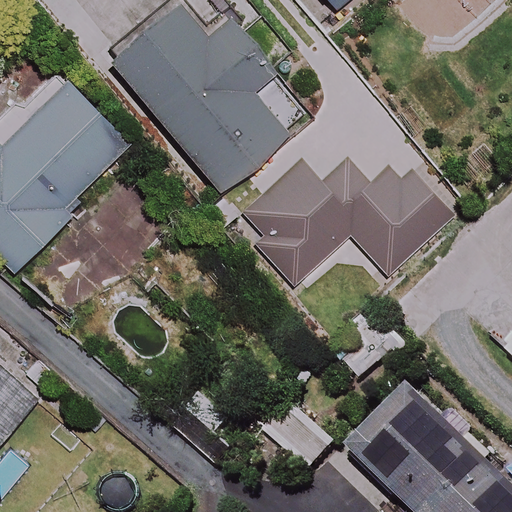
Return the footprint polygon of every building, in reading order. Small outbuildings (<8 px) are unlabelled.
[(326,0),(339,13),(354,0),(326,0)] [(207,40),(179,5),(115,58),(223,191),(290,137),(254,92),(288,64),(244,10),(207,40)] [(387,117),(349,69),(329,86),(366,133),(387,117)] [(129,144),(67,82),(6,143),(0,137),(0,250),(18,269),(75,212),(68,205),(129,144)] [(256,238),(253,241),(296,289),(354,237),(389,276),(454,217),(412,171),(401,181),(390,169),(371,185),(350,161),(323,185),(303,162),(239,219),(256,238)] [(0,437),(35,400),(0,367),(0,437)] [(511,511),(511,451),(510,450),(493,467),(409,387),(349,451),(413,511),(511,511)] [(233,418),(202,391),(186,411),(217,437),(233,418)] [(338,440),(288,405),(267,436),(316,471),(338,440)]
